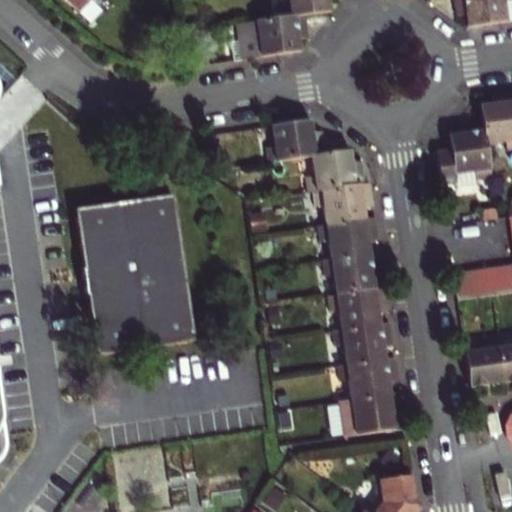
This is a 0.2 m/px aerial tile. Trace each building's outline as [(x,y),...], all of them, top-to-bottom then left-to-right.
[(66,0),(79,12),(90,0),(66,0)] [(288,0),(291,17),(305,15),(332,11),(330,0),(288,0)] [(511,0),(457,0),(460,16),(467,15),(469,27),(511,21),(511,0)] [(305,15),(291,17),(263,21),(238,25),(241,42),(233,43),(236,60),(303,51),(300,39),(309,37),(305,15)] [(484,122),(490,167),(511,163),(511,92),(491,96),(492,104),(480,106),(482,107),(484,122)] [(266,147),(268,163),(313,157),(325,155),(322,132),(312,134),(310,121),(273,126),(275,145),(266,147)] [(479,181),(492,179),(490,167),(484,122),(462,126),(464,135),(449,137),(451,152),(436,154),(441,187),(457,185),(460,187),(476,185),(479,181)] [(314,192),(366,185),(362,162),(353,163),(352,151),(325,155),(313,157),(315,175),(306,176),(308,194),(314,192)] [(326,205),(328,226),(368,219),(366,207),(374,206),(371,184),(366,185),(314,192),(316,207),(326,205)] [(177,205),(78,219),(89,295),(99,365),(198,351),(177,205)] [(333,260),(373,254),(371,241),(379,239),(376,218),(368,219),(328,226),(318,227),(320,240),(329,239),(333,260)] [(335,275),(338,296),(378,290),(376,278),(384,277),(381,253),(373,254),(333,260),(323,261),(325,277),(335,275)] [(511,264),(501,266),(505,294),(511,293),(511,264)] [(501,266),(485,269),(489,296),(492,296),(505,294),(501,266)] [(470,271),(474,298),(489,296),(485,269),(470,271)] [(474,298),(470,271),(453,273),(458,301),(474,298)] [(343,331),(382,324),(381,313),(389,312),(386,289),(378,290),(338,296),(328,297),(330,312),(340,311),(343,331)] [(343,331),(333,332),(335,345),(345,345),(348,365),(387,360),(386,348),(394,347),(390,323),(382,324),(343,331)] [(505,382),(499,346),(498,336),(481,338),(482,349),(465,351),(470,387),(505,382)] [(511,344),(499,346),(505,382),(511,381),(511,344)] [(348,365),(339,367),(341,381),(350,379),(353,400),(392,394),(390,381),(398,380),(395,358),(387,360),(348,365)] [(353,400),(340,402),(345,436),(397,429),(395,417),(403,415),(400,393),(392,394),(353,400)] [(369,511),(416,511),(417,511),(412,476),(380,481),(383,502),(377,503),(369,511)]
